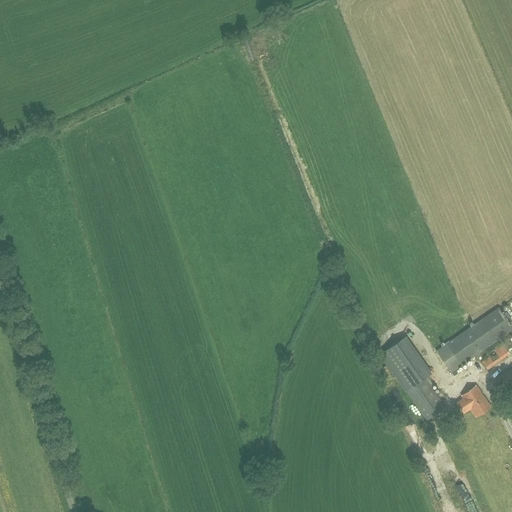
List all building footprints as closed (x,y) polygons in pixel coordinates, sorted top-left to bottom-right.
[(511,327),(499,308),(436,351),(453,376),(458,374),(455,369),(511,330),(511,327)] [(427,420),(445,408),(424,378),(432,373),(407,336),(381,354),(427,420)] [(489,357),(482,362),(488,369),(510,354),(502,344),(487,354),(489,357)] [(510,390),(511,388),(511,368),(501,377),(510,390)] [(476,385),(461,396),(463,398),(457,403),(465,414),(470,410),(476,418),(492,406),(476,385)]
